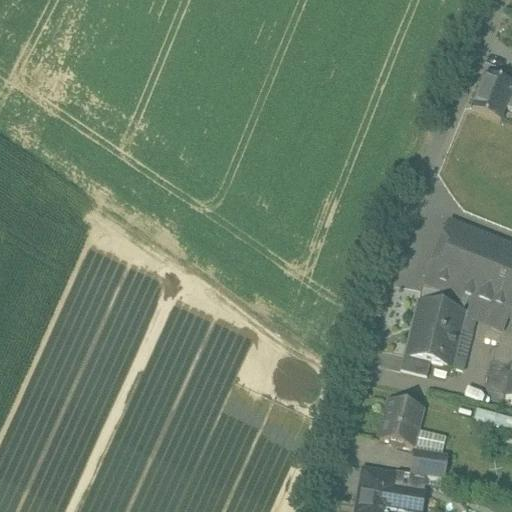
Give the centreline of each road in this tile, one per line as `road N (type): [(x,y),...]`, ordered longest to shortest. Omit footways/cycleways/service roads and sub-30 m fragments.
road 1 (unclassified): [(328,511),(384,281),(497,0)]
road 2 (unknown): [(511,359),(503,376),(474,388),(365,358)]
